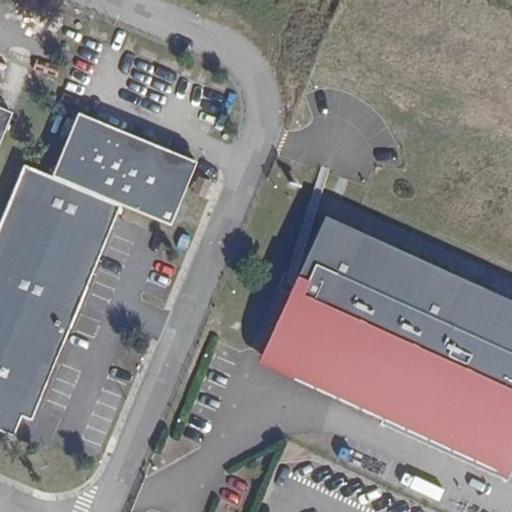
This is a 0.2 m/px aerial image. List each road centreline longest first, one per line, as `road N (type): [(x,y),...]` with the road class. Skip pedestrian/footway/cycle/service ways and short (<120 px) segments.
road 1 (residential): [(101,511),(266,120),(238,47),(118,0)]
road 2 (unknown): [(181,494),(247,423),(281,419),(342,432),(465,489),(511,496)]
